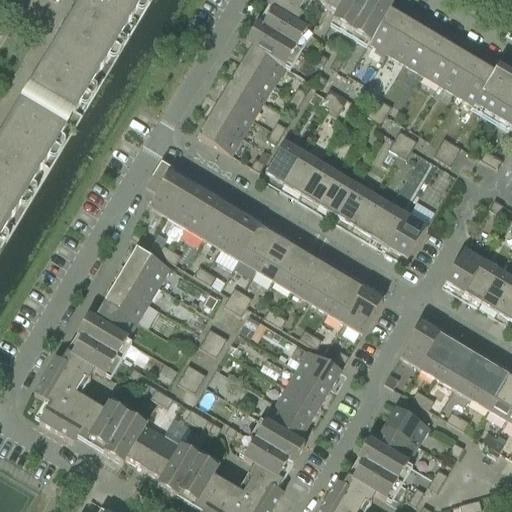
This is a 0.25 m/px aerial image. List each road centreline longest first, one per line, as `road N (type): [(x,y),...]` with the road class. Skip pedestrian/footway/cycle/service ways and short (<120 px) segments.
road 1 (residential): [(0,407),(157,146)]
road 2 (residential): [(417,301),(157,146)]
road 3 (residential): [(300,511),(318,497),(371,407),(373,376),(417,301)]
road 4 (residential): [(157,146),(242,0)]
